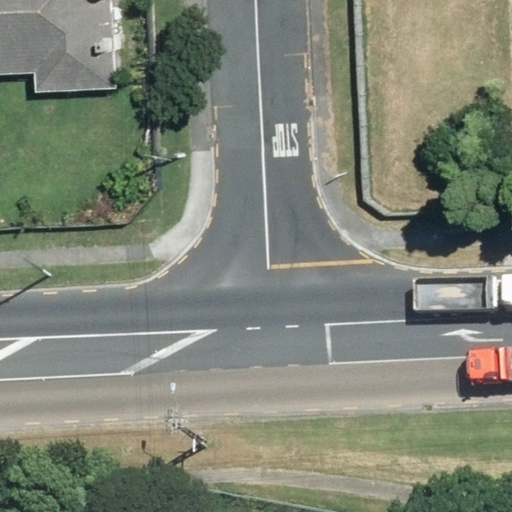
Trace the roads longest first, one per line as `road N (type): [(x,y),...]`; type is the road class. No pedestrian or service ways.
road 1 (residential): [(277,347),(254,0)]
road 2 (secondary): [(0,361),(277,347)]
road 3 (secondary): [(277,347),(511,334)]
